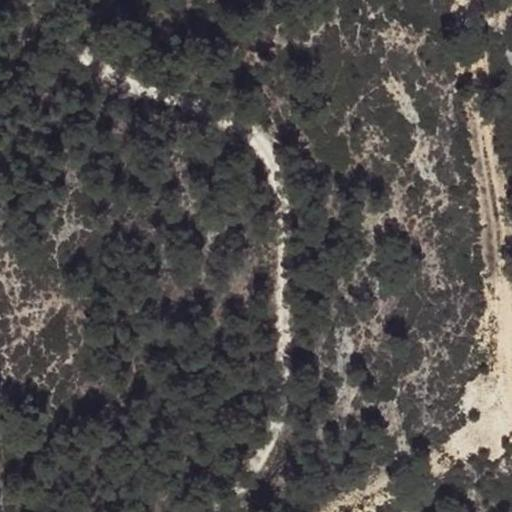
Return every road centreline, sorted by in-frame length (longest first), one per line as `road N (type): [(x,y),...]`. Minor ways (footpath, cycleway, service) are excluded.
road 1 (track): [(57,0),(68,43),(87,68),(117,90),(213,122),(257,148),(285,183),(297,285),(292,426),(232,511)]
road 2 (track): [(511,352),(508,224),(467,0)]
